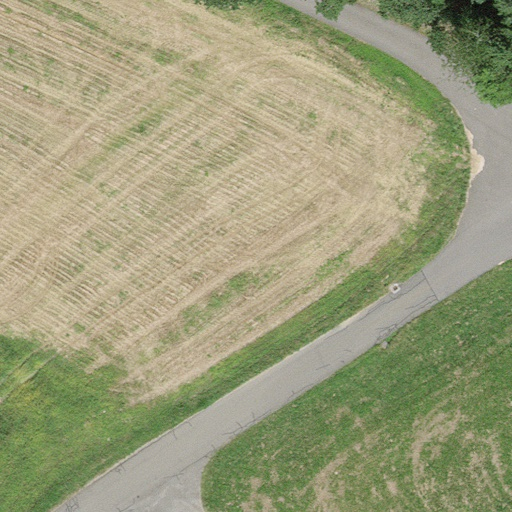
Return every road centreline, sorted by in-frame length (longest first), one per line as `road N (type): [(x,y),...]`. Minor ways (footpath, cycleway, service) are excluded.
road 1 (unclassified): [(511,236),(85,511)]
road 2 (track): [(310,0),(439,62),(511,135)]
